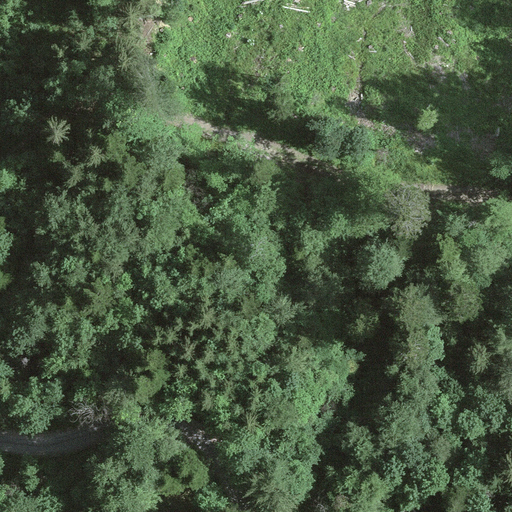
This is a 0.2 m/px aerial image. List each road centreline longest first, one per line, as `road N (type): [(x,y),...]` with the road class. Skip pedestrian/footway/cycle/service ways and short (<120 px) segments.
road 1 (track): [(0,161),(26,137),(95,115),(210,131),(424,185),(511,225)]
road 2 (unclassified): [(0,443),(63,447),(155,421),(191,432),(224,468),(242,511)]
